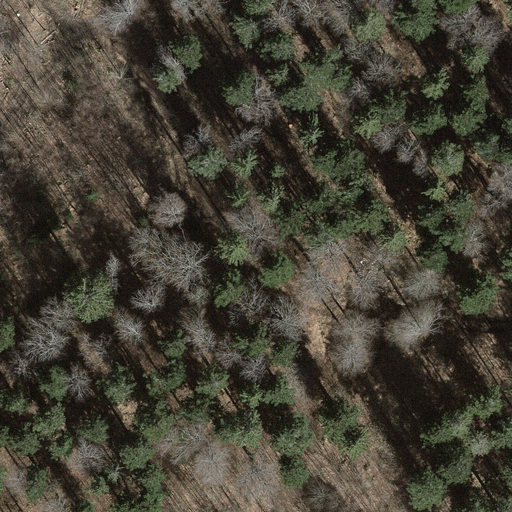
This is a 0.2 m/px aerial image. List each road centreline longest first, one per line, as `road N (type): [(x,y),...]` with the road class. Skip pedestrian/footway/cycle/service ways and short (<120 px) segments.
road 1 (track): [(95,35),(151,98),(178,148),(191,207),(223,254),(325,310),(460,328),(511,324)]
road 2 (track): [(19,0),(26,78),(0,131)]
